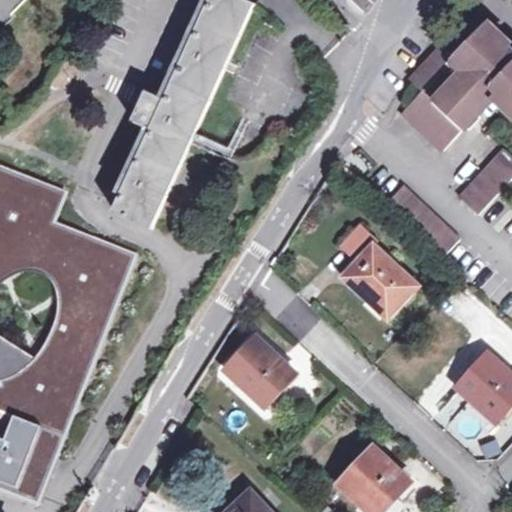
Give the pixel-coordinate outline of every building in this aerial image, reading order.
[(0,0),(0,29),(28,0),(0,0)] [(149,139),(187,156),(191,147),(194,141),(212,102),(245,29),(256,5),(245,0),(211,0),(166,100),(148,91),(134,121),(153,129),(149,139)] [(350,0),(363,13),(363,14),(364,14),(365,14),(366,14),(366,13),(376,0),(350,0)] [(425,89),(403,114),(443,151),(495,96),(511,111),(511,46),(477,13),(415,79),(425,89)] [(187,156),(149,139),(116,213),(154,230),(187,156)] [(511,155),(504,148),(459,197),(473,210),(478,215),(511,178),(511,155)] [(67,436),(136,257),(55,226),(67,194),(0,168),(0,410),(18,418),(16,421),(40,431),(15,494),(31,500),(57,433),(67,436)] [(386,205),(443,259),(460,240),(403,187),(386,205)] [(359,264),(347,276),(345,278),(366,297),(363,300),(385,321),(417,286),(375,246),(379,241),(362,226),(342,248),(354,260),(359,264)] [(359,264),(354,260),(343,272),(347,276),(359,264)] [(484,346),(503,324),(458,286),(439,308),(484,346)] [(262,406),(293,373),(256,338),(225,371),(262,406)] [(458,389),(501,428),(511,415),(511,374),(489,354),(458,389)] [(0,487),(15,494),(40,431),(16,421),(8,442),(0,438),(0,487)] [(338,483),(369,511),(379,511),(410,481),(373,447),(338,483)] [(232,511),(268,511),(252,495),(232,511)]
